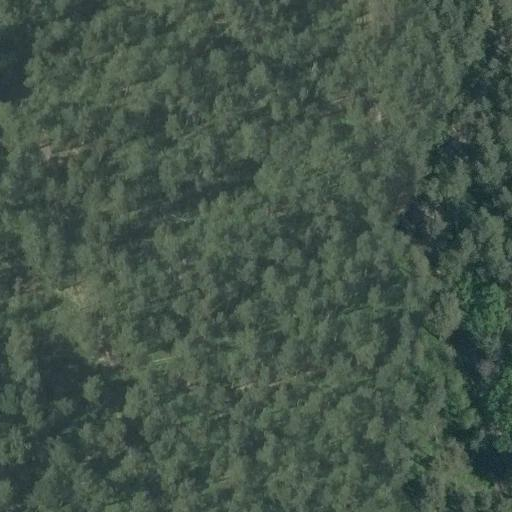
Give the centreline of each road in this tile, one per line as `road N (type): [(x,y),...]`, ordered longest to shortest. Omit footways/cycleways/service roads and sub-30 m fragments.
road 1 (track): [(511,458),(429,206),(487,70),(511,34)]
road 2 (track): [(351,0),(399,203),(429,206)]
